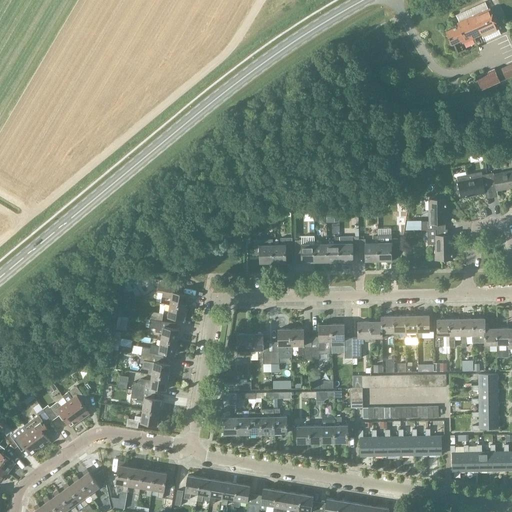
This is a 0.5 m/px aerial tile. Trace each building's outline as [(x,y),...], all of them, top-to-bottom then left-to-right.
[(445,31),(451,44),(461,40),(462,43),(497,27),(489,8),(457,23),(458,26),(445,31)] [(502,81),(511,76),(511,64),(497,71),(502,81)] [(477,78),(482,90),(501,81),(495,69),(477,78)] [(496,186),(496,190),(511,187),(511,170),(493,175),(493,173),(487,174),(490,188),(496,186)] [(481,175),(480,171),(457,176),(461,197),(465,196),(465,198),(467,197),(467,196),(485,193),(484,189),(490,188),(487,174),(481,175)] [(428,230),(445,229),(445,205),(446,205),(446,204),(445,204),(445,200),(429,200),(429,221),(421,221),(421,230),(428,230)] [(404,221),(405,230),(418,229),(418,220),(404,221)] [(428,244),(435,244),(436,260),(452,259),(452,255),(453,255),(453,254),(452,254),(451,236),(447,236),(447,230),(445,230),(445,229),(428,230),(428,244)] [(378,236),(378,261),(391,260),(391,252),(397,252),(397,238),(391,238),(391,235),(378,235),(378,236)] [(339,243),(340,261),(353,261),(353,252),(359,252),(358,239),(358,236),(339,237),(339,243)] [(365,252),(365,261),(378,261),(378,236),(372,236),(373,243),(365,243),(365,239),(358,239),(359,252),(365,252)] [(327,243),(327,262),(340,261),(339,243),(339,237),(334,237),(334,243),(327,243)] [(280,244),(272,244),(273,262),(292,262),(292,253),(291,238),(280,238),(280,244)] [(260,263),(273,262),(272,244),(272,239),(253,239),(254,254),(259,254),(260,263)] [(314,262),(314,244),(301,244),(301,240),(295,240),(295,253),(301,253),(301,262),(314,262)] [(314,262),(327,262),(327,243),(314,244),(314,262)] [(171,298),(170,304),(186,307),(187,301),(189,300),(189,297),(188,295),(188,294),(180,293),(182,283),(159,279),(157,291),(162,292),(162,297),(171,298)] [(184,320),(186,307),(170,304),(168,317),(184,320)] [(150,319),(161,321),(163,313),(151,312),(150,319)] [(120,329),(122,316),(113,315),(111,328),(120,329)] [(417,338),(420,338),(422,338),(422,332),(429,331),(429,315),(417,316),(417,338)] [(386,332),(393,332),(393,316),(381,316),(381,321),(381,337),(381,339),(386,338),(386,332)] [(398,332),(405,332),(405,316),(393,316),(393,332),(393,338),(398,338),(398,332)] [(405,338),(417,338),(417,316),(405,316),(405,332),(405,338)] [(484,334),(485,329),(484,318),(472,319),(473,335),(473,342),(484,342),(484,334)] [(161,321),(150,319),(148,327),(156,328),(155,332),(162,333),(160,339),(177,342),(179,330),(174,329),(174,324),(161,321)] [(442,335),(449,335),(449,319),(437,319),(437,335),(435,335),(435,346),(442,346),(442,335)] [(454,335),(461,335),(461,319),(449,319),(449,335),(449,347),(454,347),(454,335)] [(466,335),(473,335),(472,319),(461,319),(461,335),(461,347),(466,347),(466,335)] [(352,346),(352,358),(361,358),(360,344),(363,344),(363,337),(369,337),(369,321),(357,322),(358,337),(352,337),(352,346)] [(375,337),(381,337),(381,321),(369,321),(369,337),(369,344),(375,343),(375,337)] [(324,341),(331,341),(331,324),(318,324),(319,347),(311,347),(311,359),(319,359),(319,350),(324,350),(324,341)] [(331,345),(339,345),(344,345),(344,340),(344,324),(331,324),(331,341),(331,345)] [(496,328),(485,329),(484,334),(484,342),(484,351),(490,351),(489,345),(496,345),(496,328)] [(511,328),(496,328),(496,345),(496,352),(508,352),(508,348),(511,348),(511,328)] [(284,345),(291,345),(290,329),(278,329),(278,351),(271,352),(271,364),(279,363),(278,355),(284,355),(284,345)] [(303,329),(290,329),(291,345),(298,345),(298,355),(303,354),(304,359),(311,359),(311,347),(304,347),(303,329)] [(111,331),(108,349),(114,349),(115,342),(119,343),(121,332),(111,331)] [(263,352),(263,342),(263,333),(250,334),(250,350),(250,358),(263,357),(263,364),(271,364),(271,352),(263,352)] [(250,334),(237,334),(237,350),(238,356),(244,356),(244,350),(250,350),(250,358),(250,350),(250,334)] [(177,342),(160,339),(159,346),(151,344),(150,348),(142,347),(141,354),(152,356),(163,358),(163,353),(174,355),(177,342)] [(131,353),(140,354),(141,345),(132,344),(131,353)] [(352,346),(344,346),(344,358),(352,358),(352,346)] [(152,356),(141,354),(139,362),(142,363),(142,367),(148,368),(147,374),(151,375),(167,377),(170,365),(162,363),(163,358),(152,356)] [(445,370),(444,361),(433,362),(433,370),(445,370)] [(393,364),(394,372),(406,371),(405,363),(393,364)] [(478,388),(497,387),(497,374),(478,374),(478,385),(471,385),(471,389),(478,389),(478,388)] [(151,375),(150,381),(140,379),(139,379),(138,381),(137,383),(133,382),(131,390),(155,394),(155,388),(165,390),(167,377),(151,375)] [(239,382),(239,390),(251,390),(251,382),(239,382)] [(63,397),(79,419),(88,413),(78,399),(83,395),(76,385),(62,396),(63,397)] [(478,401),(497,401),(497,387),(478,388),(478,389),(478,399),(471,399),(471,403),(479,403),(478,401)] [(143,403),(142,410),(158,412),(161,400),(154,399),(155,394),(131,390),(130,397),(137,399),(137,402),(143,403)] [(236,393),(223,393),(223,403),(229,403),(228,399),(236,399),(236,393)] [(63,397),(50,407),(57,417),(61,414),(69,426),(79,419),(63,397)] [(479,414),(498,414),(497,401),(478,401),(479,403),(479,412),(472,412),(472,416),(479,416),(479,414)] [(286,416),(279,416),(279,408),(273,408),(273,409),(273,416),(274,433),(286,433),(286,416)] [(45,425),(50,421),(41,409),(36,413),(38,415),(24,425),(28,431),(40,447),(49,441),(45,435),(50,432),(45,425)] [(274,433),(273,416),(273,409),(261,409),(261,412),(261,433),(274,433)] [(140,422),(156,425),(158,412),(142,410),(141,417),(135,416),(134,419),(127,418),(125,426),(137,428),(138,422),(140,422)] [(223,434),(236,434),(236,417),(230,417),(229,412),(223,412),(223,434)] [(248,417),(242,417),(242,412),(236,412),(236,417),(236,434),(249,434),(248,417)] [(249,434),(261,433),(261,412),(248,413),(248,417),(249,434)] [(479,414),(479,416),(479,426),(472,426),(472,430),(479,430),(479,428),(498,428),(498,414),(479,414)] [(347,442),(347,425),(340,425),(340,417),(335,417),(335,419),(334,419),(334,425),(335,442),(347,442)] [(335,442),(334,425),(334,419),(321,419),(322,426),(322,442),(335,442)] [(297,443),(310,442),(309,426),(296,426),(297,443)] [(310,442),(322,442),(322,426),(309,426),(310,442)] [(40,447),(28,431),(23,435),(18,429),(10,435),(18,447),(23,444),(30,454),(40,447)] [(414,436),(412,436),(402,436),(402,429),(398,430),(398,437),(400,436),(401,455),(414,455),(414,436)] [(427,436),(425,436),(416,436),(416,429),(412,429),(412,436),(414,436),(414,455),(428,455),(427,436)] [(427,436),(428,455),(441,454),(441,436),(429,436),(429,429),(425,429),(425,436),(427,436)] [(373,437),(372,437),(362,437),(362,430),(358,430),(358,437),(360,437),(360,456),(374,456),(373,437)] [(387,437),(385,437),(376,437),(375,430),(371,430),(372,437),(373,437),(374,456),(387,455),(387,437)] [(400,436),(398,437),(389,437),(389,430),(385,430),(385,437),(387,437),(387,455),(401,455),(400,436)] [(0,466),(7,472),(14,462),(1,453),(4,449),(0,445),(0,466)] [(465,452),(464,452),(454,453),(454,445),(450,446),(450,453),(452,453),(452,471),(465,471),(465,452)] [(479,452),(477,452),(468,452),(467,445),(463,445),(464,452),(465,452),(465,471),(479,471),(479,452)] [(492,452),(490,452),(481,452),(481,445),(477,445),(477,452),(479,452),(479,471),(492,471),(492,452)] [(505,452),(504,452),(494,452),(494,445),(490,445),(490,452),(492,452),(492,471),(506,470),(505,452)] [(127,486),(130,468),(124,467),(124,463),(119,463),(116,484),(122,485),(122,487),(123,489),(122,493),(127,494),(128,486),(127,486)] [(139,488),(142,470),(136,469),(136,466),(131,465),(130,468),(127,486),(128,486),(134,487),(133,489),(134,491),(134,495),(139,496),(140,488),(139,488)] [(151,490),(154,472),(147,471),(148,468),(143,467),(142,470),(139,488),(140,488),(146,489),(146,490),(147,492),(146,497),(151,498),(152,490),(151,490)] [(89,494),(93,500),(97,498),(95,494),(95,493),(94,491),(100,487),(87,469),(82,473),(84,475),(79,479),(89,494)] [(151,490),(152,490),(158,491),(158,493),(158,495),(157,499),(162,500),(166,474),(159,473),(160,470),(154,469),(154,472),(151,490)] [(89,494),(79,479),(77,476),(73,479),(75,482),(69,486),(80,501),(79,501),(83,507),(88,504),(85,501),(85,500),(84,498),(89,494)] [(200,478),(187,476),(184,498),(189,499),(191,492),(198,494),(200,478)] [(200,478),(198,494),(197,500),(202,501),(203,495),(210,496),(212,480),(200,478)] [(222,498),(225,482),(212,480),(210,496),(209,503),(214,503),(215,497),(222,498)] [(237,484),(225,482),(221,504),(226,505),(227,499),(234,500),(237,484)] [(80,501),(69,486),(67,483),(63,486),(65,489),(59,494),(70,508),(69,509),(71,511),(77,511),(76,509),(75,507),(74,505),(79,501),(80,501)] [(249,486),(237,484),(233,506),(239,507),(240,501),(247,502),(247,504),(245,511),(252,511),(255,494),(248,493),(249,486)] [(262,495),(255,494),(252,511),(258,511),(259,509),(265,510),(266,505),(273,506),(276,490),(263,488),(262,495)] [(70,508),(59,494),(57,490),(53,493),(55,497),(50,501),(57,511),(64,511),(69,509),(70,508)] [(177,490),(175,505),(180,506),(183,491),(177,490)] [(284,511),(288,492),(276,490),(273,506),(272,511),(284,511)] [(298,510),(300,494),(288,492),(284,511),(290,511),(291,509),(298,510)] [(310,511),(313,496),(300,494),(298,510),(297,511),(303,511),(307,511),(310,511)] [(57,511),(50,501),(47,498),(43,500),(46,503),(40,507),(43,511),(57,511)] [(337,511),(339,500),(326,498),(324,511),(337,511)] [(349,511),(351,503),(339,500),(337,511),(349,511)] [(362,511),(364,505),(351,503),(349,511),(362,511)]
